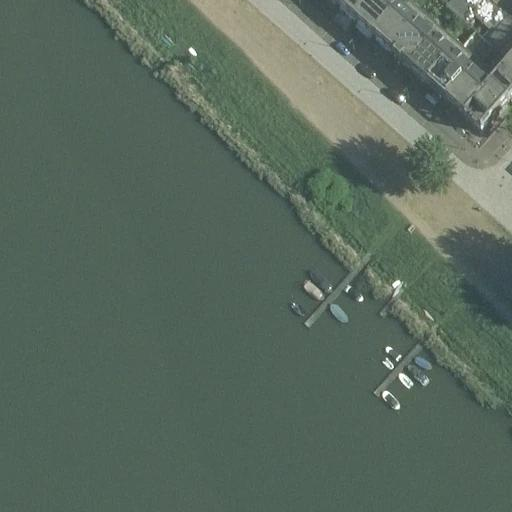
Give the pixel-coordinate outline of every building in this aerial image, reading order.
[(327,0),(464,120),(497,83),(407,4),(402,10),(391,0),(327,0)] [(458,20),(474,0),(458,0),(456,4),(451,4),(446,10),(458,20)] [(474,20),(488,4),(483,0),(474,0),(458,20),(469,30),(474,24),(474,20)] [(494,51),(511,30),(511,25),(506,20),(492,35),(487,36),(482,41),(494,51)] [(510,51),(511,48),(511,30),(494,51),(505,61),(510,56),(510,51)] [(482,136),(511,101),(511,66),(497,83),(464,120),(482,136)]
